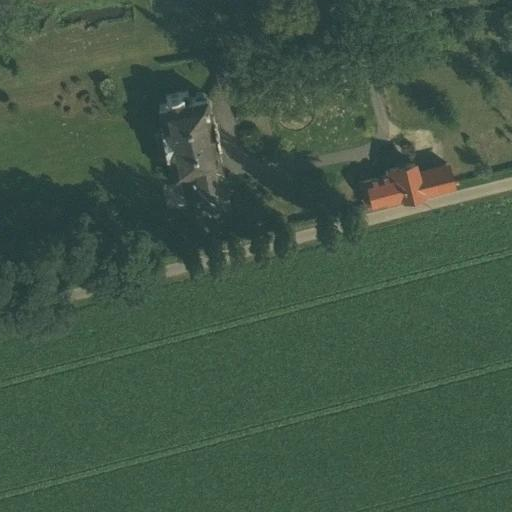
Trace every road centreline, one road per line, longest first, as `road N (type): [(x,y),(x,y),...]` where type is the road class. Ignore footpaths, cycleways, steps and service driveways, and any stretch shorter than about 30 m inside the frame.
road 1 (unclassified): [(0,317),(511,183)]
road 2 (track): [(0,95),(316,13),(421,0)]
